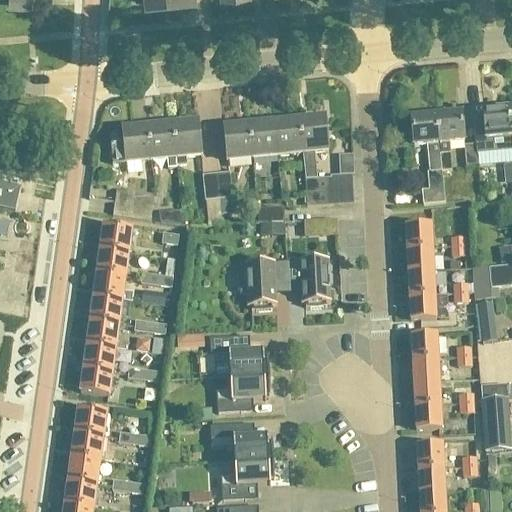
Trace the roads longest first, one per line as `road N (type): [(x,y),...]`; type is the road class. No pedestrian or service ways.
road 1 (residential): [(387,441),(368,56)]
road 2 (residential): [(87,84),(41,418)]
road 3 (residential): [(87,84),(368,56)]
road 4 (residential): [(368,56),(511,41)]
